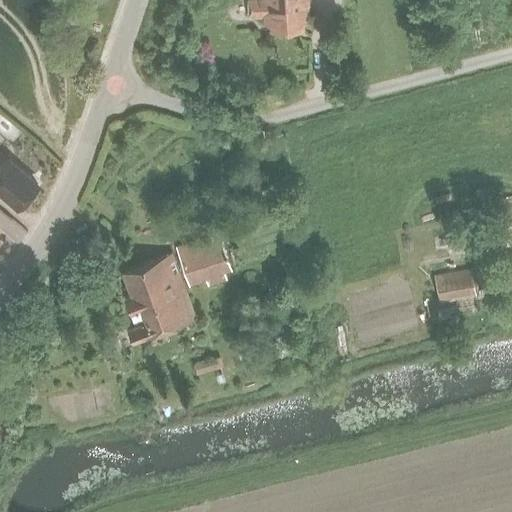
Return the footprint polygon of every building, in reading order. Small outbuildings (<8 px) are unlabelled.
[(269,32),(304,30),(303,24),(309,24),(308,0),(261,0),(262,2),(246,3),(247,22),(263,21),(263,26),(269,25),(269,32)] [(0,191),(17,207),(37,185),(7,158),(0,166),(0,191)] [(488,230),(468,235),(473,251),(497,244),(493,229),(488,230)] [(223,272),(231,269),(221,241),(213,244),(211,237),(176,248),(191,290),(226,279),(223,272)] [(133,341),(196,318),(172,252),(122,271),(130,295),(124,297),(134,324),(127,327),(133,341)] [(440,304),(477,298),(472,270),(435,277),(440,304)] [(197,375),(220,369),(219,367),(224,365),(221,356),(217,357),(217,356),(194,363),(197,375)]
